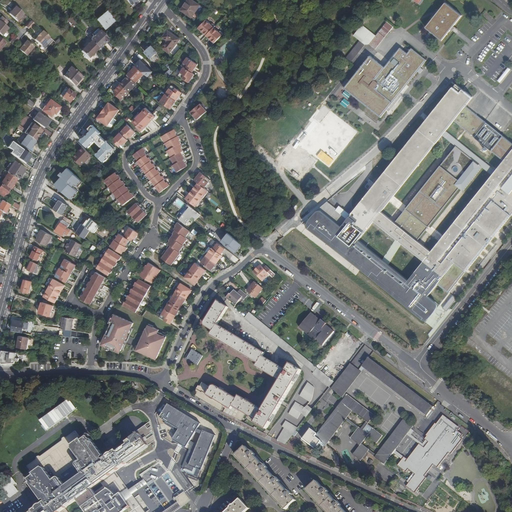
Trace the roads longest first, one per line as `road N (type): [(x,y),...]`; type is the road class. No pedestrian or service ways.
road 1 (secondary): [(132,39),(46,164),(0,318)]
road 2 (residential): [(416,511),(235,426)]
road 3 (unclassified): [(261,247),(416,365)]
road 4 (residential): [(163,383),(205,293),(261,247)]
road 5 (unclassified): [(416,365),(511,245)]
road 6 (residential): [(161,5),(206,59),(202,82),(181,113)]
road 7 (residential): [(181,113),(125,160),(160,202)]
road 8 (unclassified): [(416,365),(511,443)]
road 9 (residential): [(157,208),(152,234),(101,315)]
